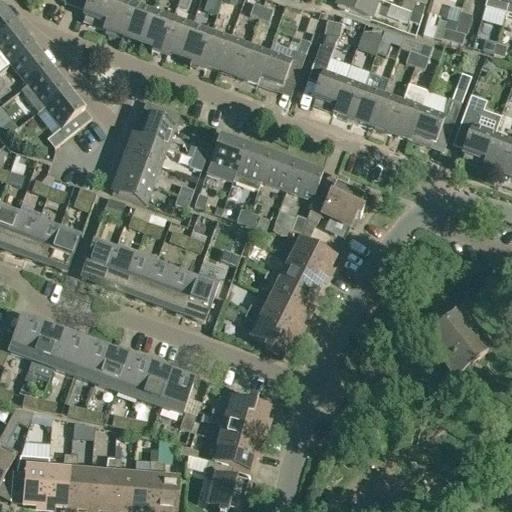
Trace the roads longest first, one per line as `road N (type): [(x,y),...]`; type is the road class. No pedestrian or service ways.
road 1 (residential): [(444,204),(422,173),(135,73)]
road 2 (residential): [(313,393),(0,287)]
road 3 (residential): [(313,393),(375,268),(414,220),(444,204)]
road 4 (residential): [(135,73),(116,137),(60,51)]
road 5 (residential): [(280,511),(313,393)]
